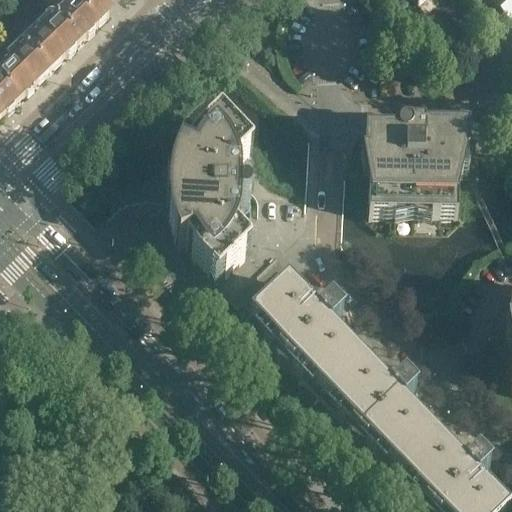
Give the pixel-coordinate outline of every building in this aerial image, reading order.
[(110,19),(91,0),(59,0),(52,7),(60,14),(54,20),(53,20),(80,48),(85,43),(88,43),(94,37),(94,34),(110,19)] [(480,0),(491,11),(502,0),(480,0)] [(502,38),(511,27),(511,7),(491,28),(502,38)] [(75,53),(80,48),(53,20),(49,20),(21,46),(50,77),(66,61),(69,61),(75,55),(75,53)] [(472,66),(486,52),(484,50),(477,43),(462,56),(469,63),(472,66)] [(50,77),(21,46),(0,65),(0,86),(19,106),(24,101),(27,101),(33,95),(33,92),(50,77)] [(19,106),(0,86),(0,124),(5,119),(8,119),(14,113),(14,111),(19,106)] [(248,205),(247,204),(246,204),(248,200),(251,197),(253,193),(253,189),(252,186),(251,183),(252,180),(252,179),(252,175),(252,171),(249,168),(248,164),(251,161),(246,155),(243,152),(227,135),(226,135),(219,129),(212,135),(211,135),(207,138),(204,142),(200,145),(197,149),(192,155),(189,159),(186,164),(179,161),(177,165),(175,169),(174,172),(173,176),(172,179),(170,183),(169,190),(168,193),(169,193),(168,208),(168,209),(168,219),(169,222),(167,223),(168,225),(168,226),(169,231),(170,236),(171,240),(173,245),(174,247),(176,251),(178,256),(185,253),(186,255),(188,259),(190,263),(193,266),(198,272),(208,283),(209,282),(210,282),(216,288),(223,282),(224,283),(244,264),(244,263),(249,258),(246,255),(243,252),(241,249),(238,247),(239,234),(239,216),(240,216),(244,216),(245,216),(246,215),(248,214),(248,213),(249,212),(249,211),(249,209),(249,208),(249,206),(248,205)] [(421,142),(423,142),(423,137),(423,131),(405,135),(411,135),(411,141),(421,142)] [(430,137),(425,137),(423,137),(423,142),(411,141),(411,135),(405,135),(403,135),(401,135),(400,136),(399,137),(398,138),(398,139),(397,140),(397,142),(364,141),(364,159),(364,162),(364,163),(365,163),(365,162),(370,163),(369,180),(368,180),(368,181),(368,182),(368,186),(368,216),(368,224),(393,224),(394,224),(394,219),(430,219),(430,225),(431,225),(457,226),(457,222),(457,184),(461,184),(461,183),(467,183),(475,147),(475,146),(475,144),(474,142),(474,141),(473,140),(471,140),(470,139),(468,139),(468,138),(463,138),(437,138),(430,137)] [(364,162),(360,162),(363,181),(368,181),(368,180),(369,180),(370,163),(365,162),(365,163),(364,163),(364,162)] [(430,219),(394,219),(394,224),(393,224),(393,229),(412,225),(431,229),(431,225),(430,225),(430,219)] [(399,511),(487,511),(495,505),(496,503),(500,500),(501,498),(501,497),(501,496),(501,495),(500,493),(498,491),(487,480),(490,477),(492,475),(481,464),(477,460),(476,461),(477,461),(471,467),(467,462),(464,459),(460,455),(462,454),(460,453),(430,421),(413,403),(415,402),(417,400),(418,399),(407,387),(403,384),(402,385),(403,385),(397,390),(393,386),(390,382),(386,379),(388,377),(387,376),(357,346),(340,327),(342,326),(343,324),(345,323),(334,311),(330,308),(330,309),(324,314),(320,309),(316,306),(313,303),(315,301),(314,300),(291,277),(253,313),(246,321),(241,316),(231,326),(233,329),(235,331),(230,336),(399,511)] [(216,288),(210,282),(209,282),(213,293),(224,283),(223,282),(216,288)] [(330,308),(334,311),(337,309),(320,294),(314,300),(315,301),(313,303),(316,306),(320,309),(324,314),(330,309),(330,308)] [(403,384),(407,387),(410,385),(393,370),(387,376),(388,377),(386,379),(390,382),(393,386),(397,390),(403,385),(402,385),(403,384)] [(78,423),(91,410),(85,404),(79,398),(66,411),(78,423)] [(477,460),(481,464),(484,461),(467,447),(460,453),(462,454),(460,455),(464,459),(467,462),(471,467),(477,461),(476,461),(477,460)] [(165,488),(163,485),(153,494),(169,511),(178,511),(184,507),(181,504),(165,488)]
